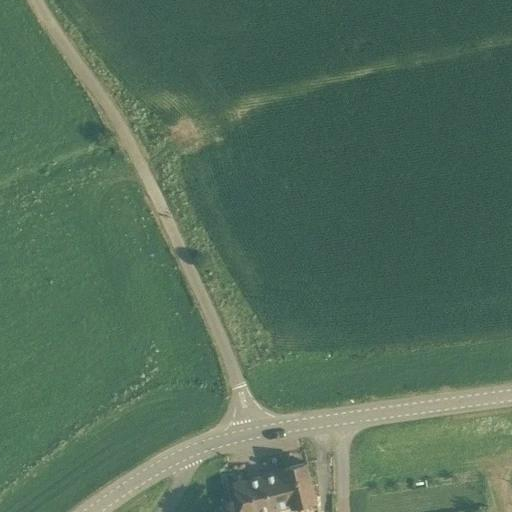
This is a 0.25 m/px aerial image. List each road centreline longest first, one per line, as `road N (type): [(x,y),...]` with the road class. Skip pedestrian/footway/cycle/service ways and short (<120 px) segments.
road 1 (unclassified): [(253,433),(133,148),(34,0)]
road 2 (tertiary): [(253,433),(511,396)]
road 3 (tertiary): [(95,511),(190,452),(253,433)]
